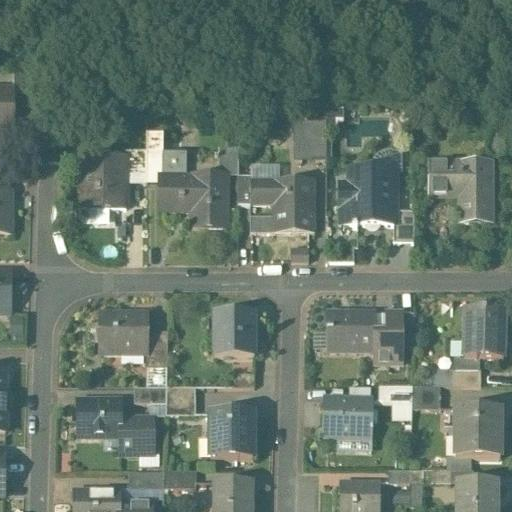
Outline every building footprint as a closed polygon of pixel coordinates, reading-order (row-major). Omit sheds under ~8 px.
[(43,70),(20,70),(20,95),(43,94),(43,70)] [(12,93),(0,92),(0,136),(12,136),(12,93)] [(328,161),(326,123),(292,124),(294,163),(328,161)] [(503,138),(477,139),(477,155),(488,155),(488,162),(503,162),(503,138)] [(145,155),(123,155),(123,161),(123,178),(124,178),(145,178),(145,160),(145,155)] [(162,160),(145,160),(145,178),(145,188),(157,188),(157,181),(162,181),(162,160)] [(95,176),(79,175),(79,212),(125,212),(124,178),(123,178),(123,161),(95,161),(95,176)] [(460,169),(428,169),(428,201),(467,201),(467,228),(489,228),(489,168),(460,168),(460,169)] [(393,174),(348,174),(348,191),(338,191),(339,230),(394,230),(393,174)] [(226,180),(191,180),(191,181),(162,181),(157,181),(157,188),(158,215),(192,216),(192,233),(226,234),(226,180)] [(249,181),(237,181),(237,211),(250,211),(249,186),(249,181)] [(313,185),(272,185),(272,186),(249,186),(250,211),(273,211),(273,239),(314,238),(313,185)] [(0,194),(0,238),(11,238),(11,194),(0,194)] [(413,248),(413,217),(399,217),(399,234),(393,234),(393,248),(413,248)] [(0,277),(0,316),(7,317),(7,321),(9,321),(9,277),(0,277)] [(374,339),(374,318),(326,319),(326,358),(374,357),(375,357),(374,339)] [(401,318),(385,318),(385,335),(381,339),(374,339),(375,357),(374,357),(374,370),(400,370),(400,346),(401,318)] [(414,318),(401,318),(400,346),(413,346),(414,318)] [(502,318),(481,318),(481,319),(464,318),(464,347),(469,347),(469,364),(503,365),(503,346),(502,346),(502,318)] [(145,319),(98,319),(98,359),(144,358),(146,358),(146,336),(145,319)] [(254,320),(213,319),(213,360),(213,362),(253,363),(254,320)] [(167,336),(146,336),(146,358),(144,358),(144,372),(166,372),(167,336)] [(480,376),(452,376),(452,392),(480,392),(480,376)] [(253,379),(231,379),(231,392),(253,392),(253,379)] [(166,392),(134,392),(133,408),(165,409),(166,392)] [(195,392),(166,392),(165,409),(165,420),(195,420),(195,392)] [(412,392),(381,392),(381,408),(411,408),(412,392)] [(439,392),(412,392),(411,408),(411,416),(439,416),(439,392)] [(102,408),(85,408),(85,405),(76,405),(76,442),(99,441),(119,441),(120,441),(121,441),(121,423),(121,405),(102,405),(102,408)] [(371,406),(351,406),(351,407),(340,407),(340,405),(323,405),(322,442),(370,444),(371,406)] [(499,415),(454,415),(454,464),(499,464),(499,415)] [(252,418),(210,418),(210,464),(252,464),(252,418)] [(152,459),(151,422),(121,423),(121,441),(120,441),(120,459),(152,459)] [(409,476),(387,476),(387,489),(409,489),(409,476)] [(450,476),(409,476),(409,489),(422,489),(450,489),(450,476)] [(163,477),(126,477),(126,493),(163,493),(163,477)] [(196,477),(163,477),(163,493),(196,493),(196,477)] [(249,511),(250,488),(214,489),(214,511),(249,511)] [(377,511),(378,488),(339,488),(338,511),(377,511)] [(495,511),(495,488),(456,488),(456,511),(495,511)] [(421,511),(422,489),(409,489),(408,511),(421,511)] [(116,495),(73,495),(73,511),(116,511),(117,509),(116,495)]
